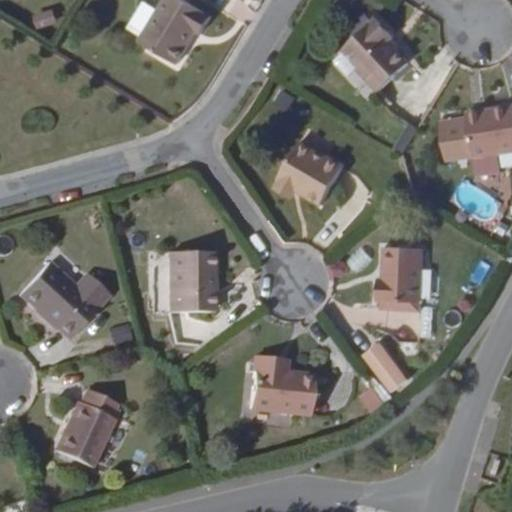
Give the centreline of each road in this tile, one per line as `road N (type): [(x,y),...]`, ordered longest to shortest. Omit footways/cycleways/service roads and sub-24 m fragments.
road 1 (tertiary): [(511,321),(439,511)]
road 2 (residential): [(190,140),(0,198)]
road 3 (residential): [(290,0),(229,97),(190,140)]
road 4 (residential): [(291,279),(190,140)]
road 5 (tertiary): [(224,511),(297,501),(362,511)]
